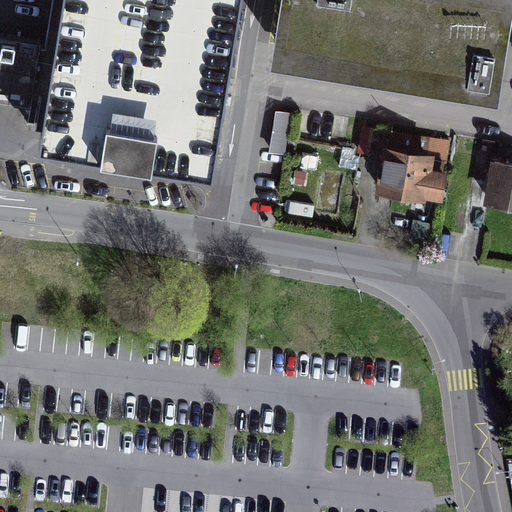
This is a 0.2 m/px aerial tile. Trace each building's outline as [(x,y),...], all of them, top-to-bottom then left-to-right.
[(59,0),(38,134),(210,161),(235,0),(59,0)] [(278,0),(271,48),(498,83),(507,25),(510,0),(278,0)] [(278,104),(270,146),(285,149),(293,106),(278,104)] [(429,141),(387,135),(379,187),(439,196),(443,169),(425,167),(429,141)] [(511,163),(494,161),(488,199),(511,202),(511,163)]
